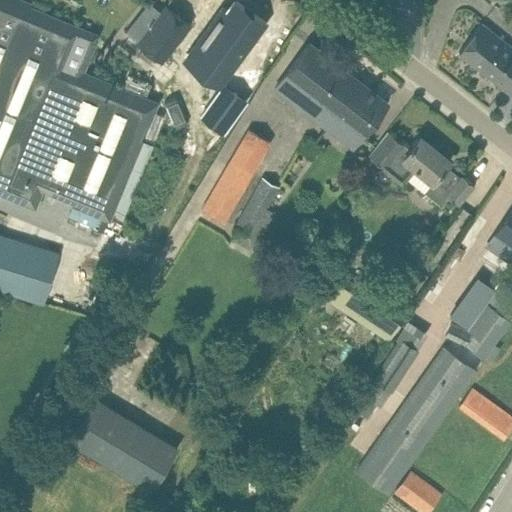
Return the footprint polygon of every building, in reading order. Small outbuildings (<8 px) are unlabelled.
[(0,0),(0,192),(36,207),(43,190),(110,220),(112,215),(123,219),(153,145),(140,139),(146,124),(149,125),(159,101),(82,69),(96,34),(29,6),(30,3),(22,0),(0,0)] [(136,40),(163,60),(191,23),(165,3),(136,40)] [(215,24),(196,50),(232,75),(270,24),(256,14),(241,3),(221,29),(215,24)] [(459,51),(503,86),(511,73),(511,46),(481,22),(459,51)] [(309,42),(275,87),(328,127),(336,117),(361,136),(388,102),(309,42)] [(511,93),(511,73),(503,86),(511,93)] [(224,85),(200,117),(220,131),(244,99),(224,85)] [(225,223),(271,141),(247,127),(238,144),(200,209),(225,223)] [(450,161),(419,136),(410,147),(388,130),(369,154),(385,166),(383,168),(402,183),(415,167),(433,182),(425,191),(440,203),(447,195),(458,204),(474,184),(463,175),(461,177),(446,165),(450,161)] [(279,186),(262,177),(234,227),(237,227),(231,238),(253,250),(275,212),(267,207),(279,186)] [(511,208),(486,245),(511,262),(511,208)] [(0,289),(40,302),(56,252),(0,234),(0,289)] [(316,291),(388,339),(405,313),(333,265),(316,291)] [(311,272),(297,273),(297,284),(311,284),(311,272)] [(511,317),(511,286),(505,281),(469,332),(451,323),(445,334),(465,344),(483,358),(511,317)] [(372,377),(371,379),(391,391),(418,349),(416,347),(427,331),(407,319),(396,336),(398,337),(371,376),(372,377)] [(448,347),(437,364),(468,383),(455,402),(493,427),(507,405),(483,390),(491,376),(448,347)] [(67,437),(153,489),(177,448),(91,396),(67,437)] [(413,402),(403,418),(422,430),(447,446),(456,432),(480,448),(493,427),(455,402),(443,421),(413,402)] [(355,406),(350,412),(359,418),(363,411),(355,406)] [(350,412),(346,419),(354,425),(359,418),(350,412)] [(371,414),(366,422),(373,427),(378,418),(371,414)] [(366,422),(361,431),(367,435),(373,427),(366,422)] [(422,430),(409,450),(458,481),(471,462),(447,446),(422,430)] [(331,443),(327,450),(335,455),(340,448),(331,443)] [(327,450),(323,457),(331,462),(335,455),(327,450)] [(409,450),(397,468),(447,500),(458,481),(409,450)] [(348,451),(342,459),(349,463),(355,455),(348,451)] [(342,459),(337,468),(344,472),(349,463),(342,459)] [(397,468),(386,487),(425,511),(438,511),(447,500),(397,468)] [(308,480),(303,487),(312,492),(316,485),(308,480)] [(303,487),(299,493),(307,499),(312,492),(303,487)] [(324,487),(319,496),(326,500),(331,492),(324,487)] [(425,511),(386,487),(374,505),(384,511),(425,511)] [(319,496),(314,504),(320,509),(326,500),(319,496)]
